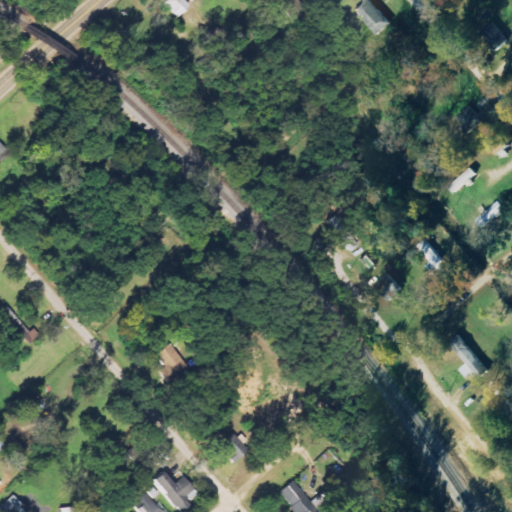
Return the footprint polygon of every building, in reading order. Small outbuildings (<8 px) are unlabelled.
[(176,17),(189,6),(183,0),(166,0),(163,3),(176,17)] [(365,0),(355,10),(379,36),(393,23),(372,0),(365,0)] [(499,51),(510,40),(494,22),(482,33),(499,51)] [(216,47),(226,38),(216,27),(206,36),(216,47)] [(484,123),(475,107),(458,116),(466,132),(484,123)] [(450,187),(455,193),(478,175),(473,169),(450,187)] [(356,245),(339,220),(330,226),(347,251),(356,245)] [(450,283),(457,277),(428,243),(421,249),(450,283)] [(377,284),(391,300),(404,289),(389,273),(377,284)] [(0,319),(24,349),(39,336),(31,327),(26,331),(18,322),(17,322),(0,301),(0,319)] [(469,363),(462,370),(468,378),(475,372),(480,378),(489,370),(459,336),(451,343),(469,363)] [(191,373),(174,344),(157,353),(166,367),(164,369),(172,384),(191,373)] [(218,447),(233,463),(248,451),(233,434),(218,447)] [(194,490),(183,477),(174,486),(162,472),(152,481),(179,511),(181,511),(191,504),(186,498),(194,490)] [(317,511),(327,505),(320,495),(309,503),(293,481),(279,492),(293,511),(317,511)] [(133,504),(138,511),(162,511),(149,493),(133,504)]
